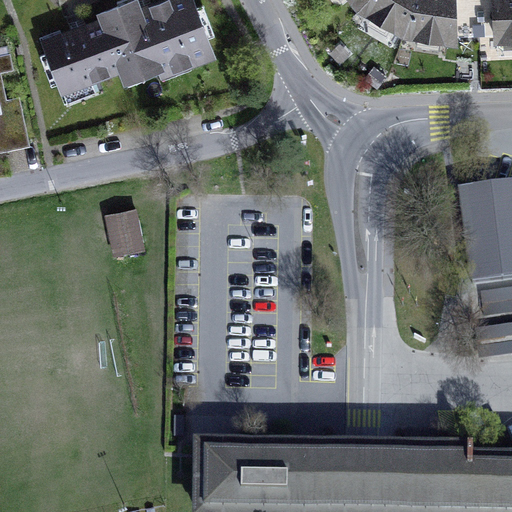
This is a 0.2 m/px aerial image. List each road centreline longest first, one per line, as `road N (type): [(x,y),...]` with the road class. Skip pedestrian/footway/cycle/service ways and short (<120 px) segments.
road 1 (residential): [(364,511),(365,296),(354,137)]
road 2 (residential): [(0,191),(217,146),(311,100)]
road 3 (residential): [(354,137),(413,120),(511,115)]
